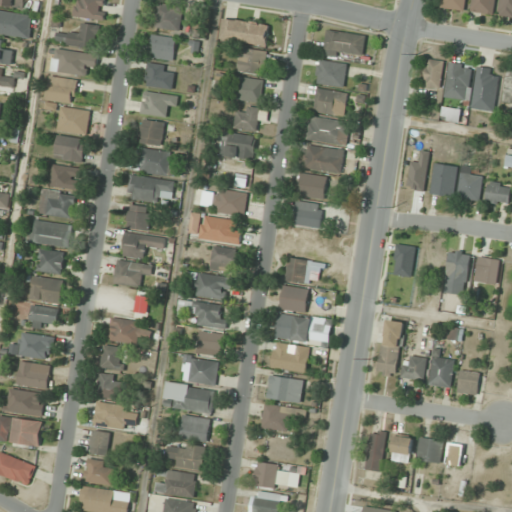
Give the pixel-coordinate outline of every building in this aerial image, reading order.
[(105,0),(75,0),(74,17),(104,20),(105,0)] [(465,12),(466,0),(440,0),(440,8),(465,12)] [(472,0),(471,12),(494,15),(496,0),(472,0)] [(511,17),(511,0),(500,0),(498,15),(511,17)] [(183,5),(158,2),(155,27),(180,31),(183,5)] [(0,33),(30,39),(34,16),(0,10),(0,33)] [(220,39),(267,46),(270,25),(223,18),(220,39)] [(101,26),(82,23),(79,35),(59,31),(57,42),(96,50),(101,26)] [(323,52),(362,57),(366,36),(326,30),(323,52)] [(177,37),(152,35),(150,58),(174,60),(177,37)] [(3,47),(5,42),(0,40),(0,63),(10,67),(15,51),(3,47)] [(54,72),(86,75),(87,66),(97,68),(99,54),(57,49),(54,72)] [(265,74),(266,50),(240,49),(239,73),(265,74)] [(441,88),(443,60),(427,59),(424,86),(441,88)] [(345,86),(347,63),(319,60),(317,83),(345,86)] [(469,100),(474,66),(448,63),(444,97),(469,100)] [(174,65),(146,65),(146,87),(174,87),(174,65)] [(500,71),(478,67),(472,108),(494,112),(500,71)] [(511,67),(509,67),(502,102),(511,104),(511,67)] [(0,91),(12,94),(15,78),(4,76),(5,69),(0,68),(0,91)] [(77,79),(50,76),(47,100),(74,104),(77,79)] [(238,100),(261,103),(264,80),(241,77),(238,100)] [(346,91),(316,89),(315,113),(345,114),(346,91)] [(143,115),(168,114),(167,107),(178,106),(177,92),(142,94),(143,115)] [(246,112),(238,110),(233,126),(255,132),(261,109),(248,105),(246,112)] [(90,110),(61,107),(58,131),(88,134),(90,110)] [(346,145),(350,122),(312,116),(308,140),(346,145)] [(165,123),(143,119),(139,143),(161,147),(165,123)] [(222,156),(254,158),(256,135),(224,133),(222,156)] [(54,157),(82,163),(86,140),(58,135),(54,157)] [(341,173),(344,150),(308,146),(305,168),(341,173)] [(172,152),(143,149),(141,172),(169,175),(172,152)] [(430,194),(454,197),(458,166),(435,163),(430,194)] [(79,189),(80,167),(52,165),(51,187),(79,189)] [(473,167),(463,165),(459,198),(480,200),(483,177),(472,176),(473,167)] [(328,177),(301,172),(298,194),(324,198),(328,177)] [(130,198),(173,202),(175,180),(132,176),(130,198)] [(509,204),(511,187),(511,184),(489,181),(486,200),(509,204)] [(0,206),(9,208),(10,194),(0,192),(0,183),(0,184),(0,183),(0,206)] [(40,214),(74,217),(76,194),(43,190),(40,214)] [(214,214),(246,214),(246,190),(214,190),(214,214)] [(322,204),(296,203),(296,226),(322,227),(322,204)] [(149,231),(152,208),(131,205),(128,228),(149,231)] [(189,236),(239,243),(242,221),(193,214),(189,236)] [(32,242),(68,247),(71,225),(35,220),(32,242)] [(123,256),(145,258),(146,246),(164,248),(166,237),(126,232),(123,256)] [(412,277),(415,246),(396,244),(393,275),(412,277)] [(210,270),(236,273),(239,249),(213,246),(210,270)] [(66,253),(40,248),(37,270),(62,274),(66,253)] [(449,251),(444,292),(465,295),(470,253),(449,251)] [(501,260),(478,256),(474,280),(496,284),(501,260)] [(286,280),(310,284),(313,270),(323,272),(324,263),(290,257),(286,280)] [(141,287),(142,275),(152,276),(153,264),(118,261),(115,284),(141,287)] [(195,295),(230,301),(233,279),(199,273),(195,295)] [(41,296),(41,302),(63,302),(63,278),(33,278),(33,296),(41,296)] [(306,312),(309,288),(284,286),(281,309),(306,312)] [(198,312),(197,326),(224,328),(226,305),(186,302),(185,311),(198,312)] [(57,324),(60,309),(32,304),(29,326),(45,329),(46,322),(57,324)] [(310,343),(314,318),(280,313),(276,337),(310,343)] [(139,338),(150,339),(152,330),(138,327),(139,320),(113,316),(109,339),(138,344),(139,338)] [(379,373),(398,375),(404,322),(385,320),(379,373)] [(198,354),(223,356),(225,334),(200,331),(198,354)] [(53,334),(21,334),(21,357),(53,357),(53,334)] [(309,348),(275,344),(273,369),(307,372),(309,348)] [(124,369),(123,346),(102,346),(103,369),(124,369)] [(418,382),(429,363),(413,354),(402,372),(418,382)] [(453,387),(455,358),(432,357),(430,386),(453,387)] [(219,359),(186,359),(186,383),(219,383),(219,359)] [(48,388),(51,365),(21,361),(18,385),(48,388)] [(480,372),(460,370),(458,393),(478,395),(480,372)] [(125,380),(102,374),(96,394),(119,400),(125,380)] [(304,380),(271,375),(268,398),(301,402),(304,380)] [(174,407),(212,413),(215,390),(167,383),(165,397),(175,399),(174,407)] [(44,415),(46,393),(11,389),(8,411),(44,415)] [(135,430),(139,409),(98,402),(94,423),(135,430)] [(288,431),(290,416),(306,418),(307,409),(265,404),(263,428),(288,431)] [(0,440),(40,446),(43,421),(0,415),(0,440)] [(181,439),(208,441),(211,419),(184,416),(181,439)] [(365,469),(380,472),(388,432),(373,429),(365,469)] [(110,432),(92,430),(90,453),(108,455),(110,432)] [(392,459),(412,459),(412,436),(392,436),(392,459)] [(444,441),(421,436),(416,459),(439,463),(444,441)] [(208,447),(170,442),(168,458),(176,459),(175,467),(205,470),(208,447)] [(447,464),(463,465),(465,443),(449,442),(447,464)] [(0,472),(27,485),(36,467),(2,451),(0,454),(0,472)] [(106,466),(107,462),(91,457),(85,479),(111,486),(115,469),(106,466)] [(301,469),(259,461),(254,484),(297,491),(301,469)] [(167,483),(158,482),(156,492),(194,497),(197,474),(169,471),(167,483)] [(98,511),(129,511),(132,493),(83,486),(80,510),(98,511)] [(281,511),(283,495),(257,491),(254,511),(281,511)] [(196,511),(199,505),(167,498),(164,511),(196,511)]
